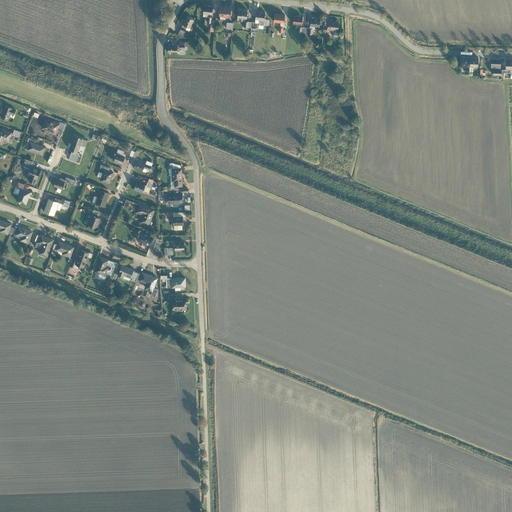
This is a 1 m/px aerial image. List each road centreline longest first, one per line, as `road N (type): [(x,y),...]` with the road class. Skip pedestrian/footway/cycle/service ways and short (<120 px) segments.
road 1 (unclassified): [(180,0),(159,49),(161,100),(195,166),(198,265)]
road 2 (residential): [(511,56),(417,52),(367,16),(260,0)]
road 3 (unclassified): [(207,511),(198,265)]
road 4 (track): [(0,265),(201,345)]
road 5 (track): [(195,166),(334,222)]
